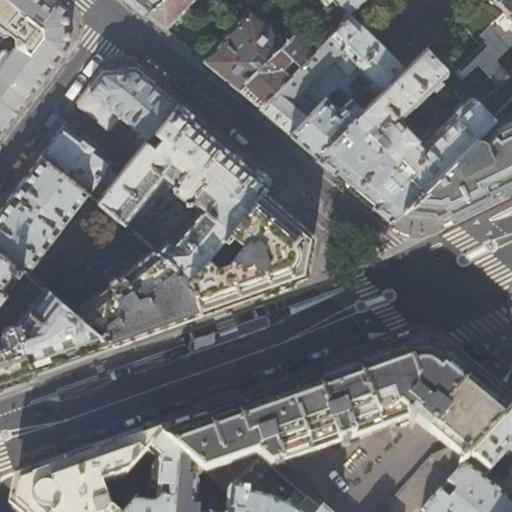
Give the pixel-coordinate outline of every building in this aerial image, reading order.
[(53,0),(0,0),(0,26),(15,39),(15,47),(0,66),(0,128),(2,131),(11,119),(31,93),(58,57),(69,43),(65,10),(53,0)] [(128,0),(145,14),(158,0),(128,0)] [(158,0),(145,14),(164,30),(194,0),(158,0)] [(349,18),(367,0),(329,0),(342,13),(340,17),(340,20),(341,23),(347,16),(349,18)] [(511,0),(490,0),(500,9),(503,10),(504,9),(506,11),(505,13),(506,14),(511,20),(511,0)] [(236,90),(285,43),(248,11),(203,62),(236,90)] [(403,71),(349,18),(347,16),(341,23),(333,31),(328,37),(358,66),(357,67),(364,75),(377,87),(372,91),(376,96),(403,71)] [(297,40),(302,34),(298,30),(285,43),(236,90),(248,100),(274,121),(303,146),(315,156),(363,110),(350,97),(335,111),(325,99),(338,86),(346,94),(364,75),(357,67),(358,66),(328,37),(333,31),(329,27),(312,45),(304,47),(297,40)] [(403,71),(376,96),(363,110),(315,156),(334,172),(380,210),(392,220),(396,215),(399,213),(492,120),(494,118),(475,98),(473,97),(470,97),(467,99),(423,140),(417,137),(416,135),(412,130),(406,125),(403,124),(400,117),(443,75),(445,72),(445,68),(445,67),(426,48),(403,71)] [(153,130),(177,103),(155,84),(135,68),(103,72),(90,88),(77,106),(106,129),(106,130),(109,132),(111,130),(111,129),(121,117),(148,140),(155,132),(153,130)] [(226,144),(177,103),(153,130),(155,132),(160,135),(151,146),(145,141),(96,200),(109,211),(122,222),(160,175),(171,184),(170,189),(182,200),(187,198),(197,207),(170,240),(167,238),(162,239),(153,249),(179,270),(183,265),(185,267),(187,264),(191,264),(196,267),(237,218),(229,211),(238,201),(246,207),(260,190),(265,185),(268,180),(226,144)] [(511,120),(500,127),(492,120),(399,213),(442,217),(449,213),(503,186),(511,181),(511,120)] [(52,139),(40,155),(88,193),(110,163),(107,160),(105,161),(93,151),(94,149),(78,137),(77,139),(66,130),(66,129),(62,126),(52,139)] [(88,193),(40,155),(10,195),(0,208),(0,251),(21,267),(27,272),(88,193)] [(297,221),(260,190),(246,207),(237,218),(196,267),(188,277),(188,278),(199,313),(271,288),(307,275),(314,236),(297,221)] [(127,226),(122,222),(109,211),(98,224),(116,239),(127,226)] [(188,278),(179,270),(153,249),(116,278),(113,274),(102,283),(105,286),(73,310),(113,344),(161,327),(199,313),(188,278)] [(21,267),(0,251),(0,385),(14,380),(34,373),(33,372),(113,344),(73,310),(43,285),(18,317),(17,312),(9,315),(11,322),(5,324),(0,330),(0,340),(0,342),(0,341),(0,300),(7,291),(1,286),(13,270),(17,272),(21,267)] [(11,296),(22,305),(37,286),(26,276),(11,296)] [(228,409),(157,435),(157,439),(182,459),(202,476),(227,496),(231,492),(259,459),(320,511),(321,511),(328,503),(283,464),(286,459),(337,442),(339,447),(348,444),(346,439),(407,418),(409,426),(411,425),(415,420),(447,447),(429,454),(377,511),(420,511),(511,411),(511,404),(481,378),(448,351),(427,347),(409,344),(386,353),(327,374),(274,393),(228,409)] [(511,411),(420,511),(511,511),(511,505),(482,480),(508,450),(511,453),(511,411)] [(157,439),(157,435),(75,464),(17,485),(12,509),(15,511),(108,511),(101,486),(124,477),(145,454),(157,439)] [(182,459),(157,439),(145,454),(156,463),(155,472),(151,472),(151,494),(156,495),(156,504),(148,507),(132,505),(125,511),(173,511),(178,464),(182,459)] [(196,484),(202,476),(182,459),(178,464),(173,511),(192,511),(193,503),(197,501),(198,487),(196,484)] [(124,511),(125,511),(132,505),(137,498),(121,483),(124,511)] [(231,492),(227,496),(225,511),(289,511),(279,507),(263,501),(257,499),(245,497),(245,494),(231,492)]
